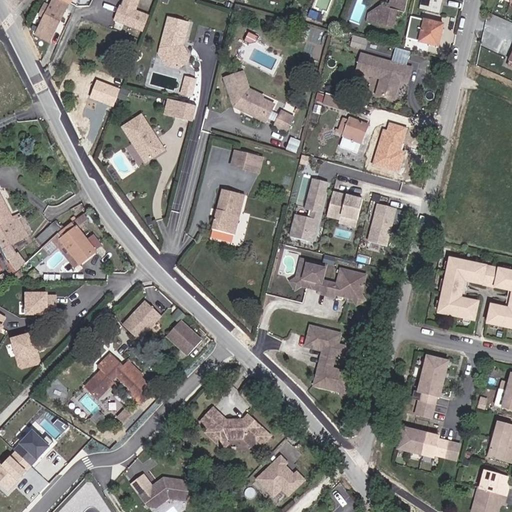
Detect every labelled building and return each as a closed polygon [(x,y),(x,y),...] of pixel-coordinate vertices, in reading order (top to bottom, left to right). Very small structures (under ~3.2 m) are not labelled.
[(50,40),(69,0),(54,0),(50,8),(44,5),(40,14),(46,17),(37,34),(50,40)] [(139,0),(121,0),(114,22),(142,32),(148,15),(135,10),(139,0)] [(393,28),(397,11),(405,13),(407,0),(391,0),(389,9),(381,7),(379,15),(369,13),(367,22),(393,28)] [(439,12),(441,0),(425,0),(423,9),(439,12)] [(379,15),(381,7),(369,13),(379,15)] [(184,42),(189,24),(168,18),(160,49),(171,67),(178,69),(187,63),(189,56),(183,46),(181,46),(183,41),(184,42)] [(437,46),(443,25),(425,21),(420,42),(437,46)] [(354,37),(354,44),(365,45),(366,38),(354,37)] [(412,68),(362,54),(357,72),(381,79),(377,95),(394,100),(398,86),(396,82),(397,80),(400,80),(408,83),(412,68)] [(271,111),(274,105),(262,100),(263,97),(249,90),(242,73),(225,79),(235,107),(237,105),(243,108),(245,112),(266,122),(268,118),(271,111)] [(196,80),(189,79),(185,93),(192,95),(196,80)] [(119,89),(96,80),(90,98),(113,106),(119,89)] [(126,101),(130,92),(122,89),(118,98),(126,101)] [(346,100),(327,95),(324,104),(343,110),(346,100)] [(174,116),(177,101),(169,99),(165,114),(174,116)] [(346,100),(343,110),(351,112),(353,102),(346,100)] [(193,121),(197,106),(177,101),(174,116),(193,121)] [(276,123),(280,115),(271,111),(268,118),(276,123)] [(286,131),(293,118),(281,112),(280,115),(276,123),(275,126),(286,131)] [(164,150),(141,116),(123,128),(146,162),(164,150)] [(361,143),(368,125),(350,119),(350,120),(344,118),(339,130),(337,129),(336,131),(344,135),(344,137),(340,146),(357,152),(361,143)] [(400,149),(407,128),(389,122),(387,129),(382,127),(370,165),(399,174),(407,151),(400,149)] [(296,154),(301,142),(292,138),(287,150),(296,154)] [(258,173),(262,158),(235,152),(232,167),(258,173)] [(328,183),(312,179),(305,208),(298,207),(290,237),(313,242),(328,183)] [(235,235),(245,196),(222,190),(212,229),(235,235)] [(365,200),(333,192),(326,218),(339,221),(339,226),(357,230),(365,200)] [(12,217),(0,194),(0,227),(17,218),(16,215),(12,217)] [(397,210),(377,205),(368,242),(388,247),(397,210)] [(88,221),(84,214),(80,217),(84,224),(88,221)] [(58,234),(72,223),(72,222),(70,220),(67,217),(59,224),(57,221),(37,239),(44,247),(58,234)] [(96,251),(102,247),(93,235),(88,240),(80,230),(85,226),(84,224),(80,217),(76,220),(72,222),(72,223),(58,234),(44,247),(42,249),(49,256),(57,248),(62,244),(79,265),(79,266),(97,252),(96,251)] [(28,236),(17,218),(0,227),(0,244),(8,259),(16,255),(11,245),(28,236)] [(79,265),(62,244),(57,248),(74,269),(79,265)] [(511,328),(511,271),(450,258),(438,313),(475,321),(479,302),(461,298),(465,281),(511,291),(511,292),(508,308),(491,304),(487,324),(511,328)] [(296,278),(301,286),(306,288),(309,286),(312,287),(311,289),(318,291),(318,293),(334,298),(334,295),(341,296),(342,294),(345,295),(347,298),(352,299),(361,294),(365,275),(340,269),(336,284),(322,281),(326,265),(300,259),(296,278)] [(14,273),(11,268),(7,271),(8,271),(4,274),(6,278),(14,273)] [(18,280),(24,276),(20,271),(14,275),(18,280)] [(301,286),(296,278),(289,281),(294,290),(301,286)] [(47,292),(24,291),(24,315),(47,315),(47,311),(56,311),(56,295),(47,294),(47,292)] [(352,299),(356,305),(364,301),(361,294),(352,299)] [(139,341),(162,317),(145,302),(123,326),(139,341)] [(202,341),(180,321),(166,336),(188,356),(202,341)] [(341,334),(310,326),(305,347),(322,351),(313,386),(331,391),(332,388),(337,389),(338,393),(347,388),(351,374),(332,369),(336,354),(341,334)] [(30,332),(10,338),(19,370),(39,364),(30,332)] [(345,347),(338,345),(336,354),(343,356),(345,347)] [(142,376),(126,362),(122,366),(110,355),(98,367),(102,371),(85,388),(97,399),(114,382),(112,380),(116,375),(130,388),(127,391),(130,394),(134,398),(130,402),(134,406),(138,402),(141,404),(152,393),(145,387),(147,385),(140,378),(142,376)] [(440,398),(449,361),(427,356),(418,392),(421,393),(416,415),(432,419),(438,397),(440,398)] [(347,388),(338,393),(342,399),(351,394),(347,388)] [(511,392),(507,391),(502,408),(511,410),(511,392)] [(270,437),(248,416),(244,421),(226,421),(214,409),(201,423),(209,431),(207,433),(222,447),(227,441),(229,440),(244,439),(257,452),(270,437)] [(511,426),(498,422),(493,440),(511,444),(511,426)] [(456,461),(461,445),(439,439),(439,436),(403,427),(398,449),(434,459),(435,456),(456,461)] [(41,455),(53,442),(48,437),(44,442),(33,432),(15,451),(16,452),(31,466),(37,459),(35,458),(40,453),(41,455)] [(511,444),(493,440),(489,457),(511,462),(511,444)] [(16,483),(31,467),(31,466),(16,452),(2,466),(0,464),(0,485),(7,492),(14,485),(12,484),(14,481),(16,483)] [(307,480),(299,472),(296,475),(287,465),(289,462),(283,456),(259,479),(276,496),(284,488),(291,495),(307,480)] [(505,487),(508,477),(485,471),(480,488),(507,495),(509,488),(505,487)] [(186,502),(189,482),(164,478),(157,483),(157,486),(153,488),(152,487),(140,496),(149,507),(156,509),(169,499),(186,502)] [(498,511),(501,502),(505,503),(507,495),(480,488),(478,488),(471,511),(498,511)]
